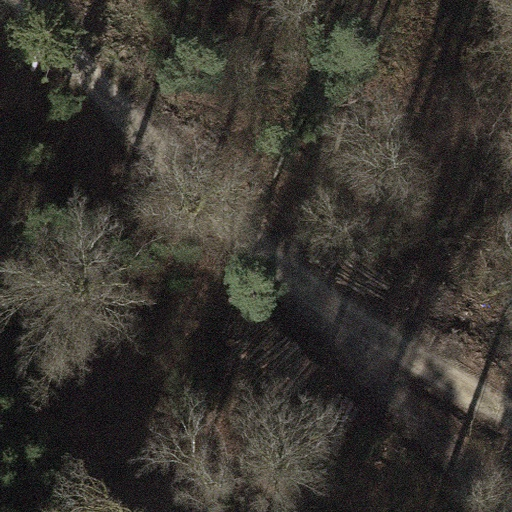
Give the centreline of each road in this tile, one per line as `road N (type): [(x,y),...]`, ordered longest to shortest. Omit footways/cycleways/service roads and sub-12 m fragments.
road 1 (track): [(25,0),(158,150),(306,288)]
road 2 (track): [(306,288),(494,511)]
road 3 (track): [(306,288),(511,408)]
